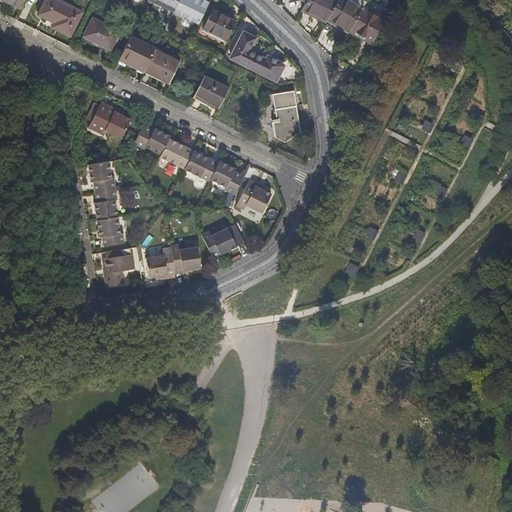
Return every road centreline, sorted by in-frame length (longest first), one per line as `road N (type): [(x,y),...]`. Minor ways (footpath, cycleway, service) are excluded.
road 1 (residential): [(309,182),(56,53)]
road 2 (residential): [(99,317),(200,301),(271,265),(318,187)]
road 3 (residential): [(309,182),(267,256),(196,291),(97,307)]
road 4 (residential): [(97,307),(56,53)]
road 5 (track): [(0,365),(226,325)]
road 6 (track): [(511,216),(344,369)]
road 7 (residential): [(318,187),(334,137),(322,70),(259,0)]
road 8 (residential): [(245,0),(313,72),(324,143),(309,182)]
